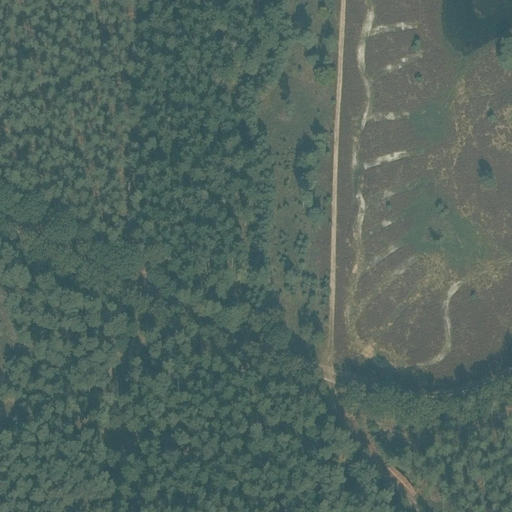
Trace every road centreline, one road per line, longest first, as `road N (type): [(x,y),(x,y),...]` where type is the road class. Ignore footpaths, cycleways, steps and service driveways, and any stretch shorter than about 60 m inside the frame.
road 1 (track): [(330,372),(342,0)]
road 2 (track): [(0,209),(184,314),(330,372)]
road 3 (track): [(330,372),(442,395),(511,371)]
road 4 (track): [(421,511),(361,450),(329,381)]
